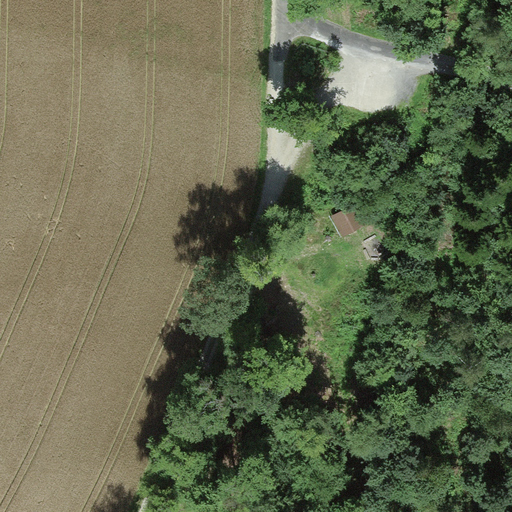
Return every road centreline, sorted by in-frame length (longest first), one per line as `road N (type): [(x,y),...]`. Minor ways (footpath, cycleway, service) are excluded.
road 1 (track): [(150,511),(271,172),(288,32)]
road 2 (unclassified): [(511,87),(288,32),(288,0)]
